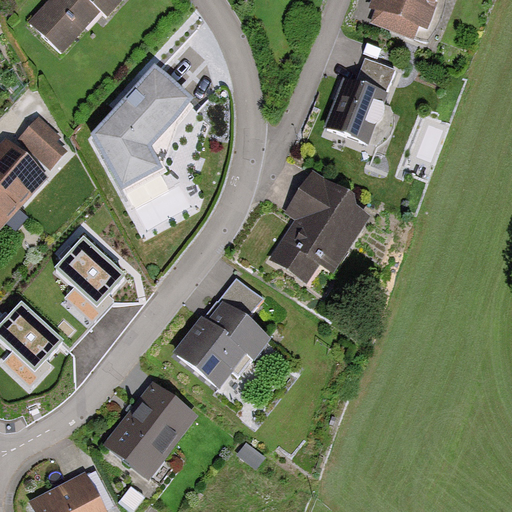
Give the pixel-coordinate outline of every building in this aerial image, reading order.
[(51,0),(27,26),(59,56),(99,14),(103,18),(120,0),(51,0)] [(433,0),(370,0),(363,21),(417,42),(433,0)] [(405,71),(359,55),(330,142),(376,157),(405,71)] [(148,73),(85,141),(113,196),(156,174),(144,153),(186,107),(148,73)] [(34,124),(16,143),(50,174),(68,155),(34,124)] [(3,146),(0,149),(0,208),(12,219),(44,182),(3,146)] [(291,226),(265,264),(301,288),(315,269),(328,277),(367,219),(309,180),(282,220),(291,226)] [(0,208),(0,233),(12,219),(0,208)] [(57,273),(99,311),(126,281),(84,243),(57,273)] [(231,283),(168,359),(211,395),(275,319),(231,283)] [(0,330),(0,342),(36,376),(64,346),(22,307),(0,330)] [(100,448),(142,482),(190,423),(148,389),(100,448)] [(26,505),(28,511),(95,511),(81,480),(26,505)]
